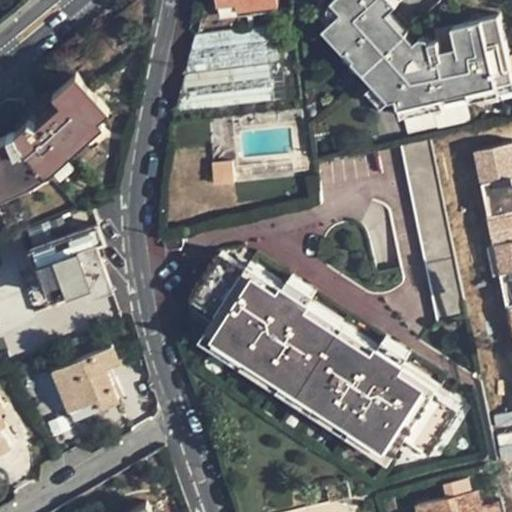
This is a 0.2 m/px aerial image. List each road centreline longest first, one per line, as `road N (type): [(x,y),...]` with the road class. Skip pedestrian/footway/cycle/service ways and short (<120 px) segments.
road 1 (residential): [(214,511),(151,301),(139,227),(184,0)]
road 2 (unknown): [(266,223),(384,195),(397,207),(406,238),(411,302),(386,306),(331,274)]
road 3 (unknown): [(145,259),(266,223)]
